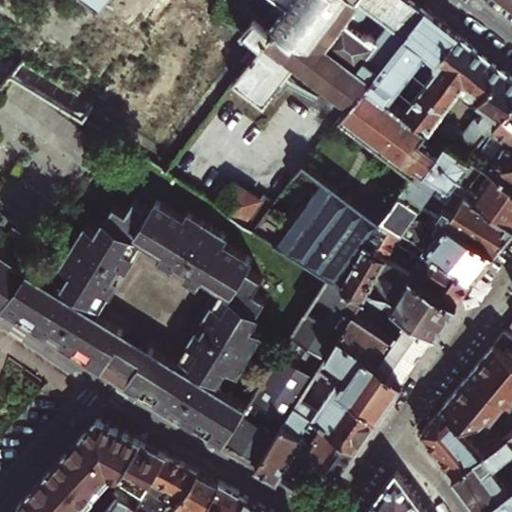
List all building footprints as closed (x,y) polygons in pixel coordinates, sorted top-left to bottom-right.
[(352,100),(427,5),(421,0),(321,0),(294,37),(273,23),(258,43),(232,79),(262,101),(295,59),(352,100)] [(278,0),(261,23),(252,16),(244,27),(241,30),(258,43),(273,23),(294,37),(321,0),(278,0)] [(438,57),(459,29),(454,25),(427,5),(352,100),(343,112),(416,168),(420,161),(426,165),(443,142),(435,136),(445,123),(435,116),(429,124),(407,106),(392,95),(428,49),(438,57)] [(507,108),(511,100),(511,69),(493,55),(459,29),(438,57),(436,59),(435,64),(438,66),(407,106),(429,124),(435,116),(445,123),(435,136),(443,142),(448,136),(463,146),(468,140),(475,145),(492,122),(495,124),(507,108)] [(484,160),(511,178),(511,111),(507,108),(495,124),(511,136),(511,137),(498,158),(480,145),(474,153),(484,160)] [(426,165),(511,219),(511,178),(484,160),(471,177),(467,176),(462,177),(458,174),(473,153),(463,146),(448,136),(443,142),(426,165)] [(434,207),(497,246),(509,232),(511,228),(511,219),(426,165),(420,161),(416,168),(402,187),(423,200),(434,207)] [(383,216),(325,174),(276,239),(328,272),(331,273),(349,267),(368,238),(383,216)] [(260,198),(228,178),(211,199),(253,226),(274,200),(264,193),(260,198)] [(423,240),(476,272),(486,260),(497,246),(434,207),(428,216),(432,218),(430,221),(436,225),(438,222),(443,225),(438,232),(417,219),(410,219),(423,200),(402,187),(383,215),(405,228),(423,240)] [(61,261),(72,268),(65,280),(59,276),(55,284),(27,266),(25,268),(6,296),(37,315),(35,318),(50,327),(52,325),(57,328),(62,331),(60,334),(76,344),(78,341),(158,392),(156,395),(172,405),(173,402),(184,408),(182,411),(191,417),(198,421),(199,418),(227,436),(247,403),(219,385),(224,378),(218,375),(225,364),(236,370),(262,330),(251,323),(268,296),(256,289),(264,275),(249,266),(254,258),(221,238),(225,232),(187,209),(183,214),(155,197),(150,204),(135,194),(126,208),(115,200),(97,227),(87,220),(61,261)] [(405,228),(383,215),(383,216),(368,238),(389,251),(405,228)] [(369,281),(439,324),(453,305),(460,294),(409,263),(389,251),(368,238),(349,267),(331,273),(362,293),(369,281)] [(409,263),(460,294),(470,280),(476,272),(423,240),(409,263)] [(0,249),(0,302),(1,303),(6,296),(25,268),(0,249)] [(227,436),(222,443),(256,463),(283,420),(293,404),(299,394),(326,351),(337,329),(351,308),(362,293),(331,273),(328,272),(247,403),(227,436)] [(337,329),(405,373),(409,368),(424,346),(439,324),(369,281),(362,293),(390,312),(382,326),(351,308),(337,329)] [(336,379),(381,408),(394,388),(405,373),(337,329),(326,351),(342,360),(332,376),(336,379)] [(511,423),(511,353),(496,339),(485,351),(471,369),(468,372),(459,384),(443,404),(459,420),(484,415),(487,413),(502,431),(511,423)] [(324,424),(354,445),(368,426),(381,408),(336,379),(317,405),(299,394),(293,404),(311,416),(324,424)] [(283,420),(302,431),(311,416),(293,404),(283,420)] [(435,413),(421,430),(452,471),(502,431),(487,413),(484,415),(459,420),(443,404),(435,413)] [(168,450),(100,413),(7,511),(67,511),(115,462),(123,467),(119,472),(144,487),(146,483),(153,473),(168,450)] [(298,448),(312,465),(320,459),(308,440),(302,431),(283,420),(256,463),(255,465),(270,475),(278,480),(298,448)] [(511,423),(502,431),(452,471),(459,479),(474,500),(479,505),(507,481),(491,461),(511,444),(511,423)] [(320,459),(337,470),(347,455),(354,445),(324,424),(318,433),(321,435),(317,441),(314,439),(308,440),(320,459)] [(174,454),(168,450),(153,473),(156,476),(154,480),(164,486),(181,458),(174,454)] [(190,463),(181,458),(164,486),(161,492),(170,497),(171,497),(175,499),(178,495),(180,493),(198,467),(190,463)] [(208,472),(198,467),(180,493),(189,499),(192,504),(189,509),(194,511),(195,511),(219,479),(208,472)] [(429,511),(425,506),(396,469),(378,493),(368,506),(376,511),(429,511)] [(511,511),(511,477),(507,481),(479,505),(483,511),(511,511)] [(231,485),(219,479),(195,511),(232,511),(245,493),(231,485)] [(144,487),(134,501),(149,511),(160,511),(170,497),(161,492),(146,483),(144,487)] [(149,511),(134,501),(120,492),(105,511),(149,511)] [(258,500),(245,493),(232,511),(269,511),(272,508),(258,500)] [(180,503),(173,511),(194,511),(189,509),(180,503)]
